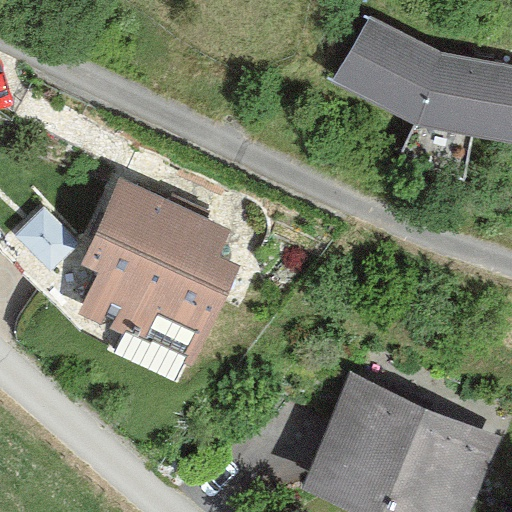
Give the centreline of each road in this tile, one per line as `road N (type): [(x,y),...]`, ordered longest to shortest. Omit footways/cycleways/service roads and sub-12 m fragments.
road 1 (residential): [(0,35),(464,246),(511,255)]
road 2 (residential): [(172,511),(0,360)]
